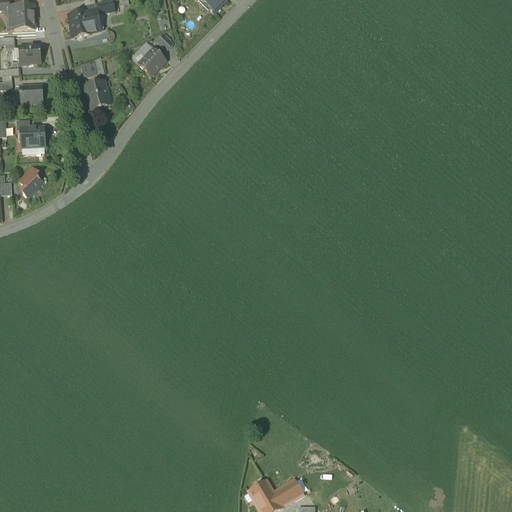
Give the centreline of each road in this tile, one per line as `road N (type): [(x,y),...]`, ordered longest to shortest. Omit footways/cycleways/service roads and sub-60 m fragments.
road 1 (residential): [(81,182),(124,144),(157,93),(247,0)]
road 2 (residential): [(81,182),(46,0)]
